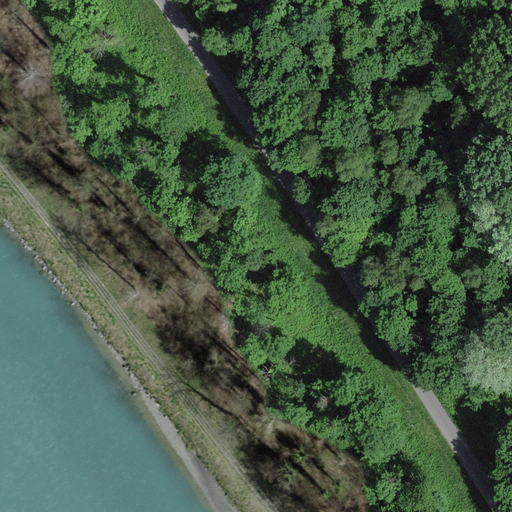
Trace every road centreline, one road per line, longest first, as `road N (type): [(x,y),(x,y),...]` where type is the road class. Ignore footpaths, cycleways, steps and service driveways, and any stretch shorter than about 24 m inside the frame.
road 1 (track): [(160,0),(313,217),(502,511)]
road 2 (track): [(0,163),(274,511)]
